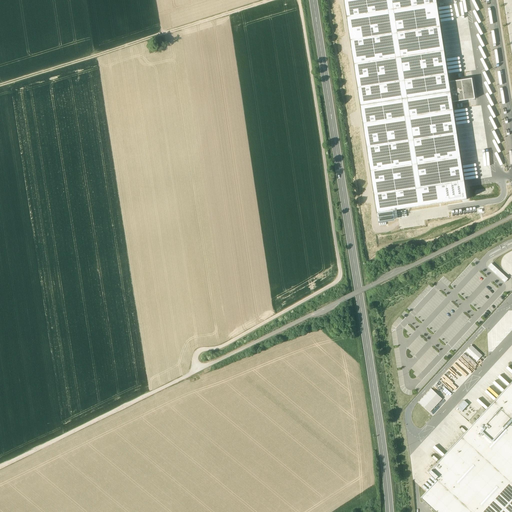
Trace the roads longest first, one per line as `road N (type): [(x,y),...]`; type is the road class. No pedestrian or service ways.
road 1 (primary): [(390,511),(313,0)]
road 2 (track): [(299,0),(340,275),(221,346),(200,349),(197,370)]
road 3 (track): [(0,85),(272,0)]
road 4 (track): [(0,467),(197,370)]
road 5 (track): [(197,370),(372,285)]
road 6 (track): [(511,197),(499,211),(423,243),(385,248),(369,261)]
road 7 (track): [(511,216),(372,285)]
road 8 (unclassified): [(491,0),(511,136)]
